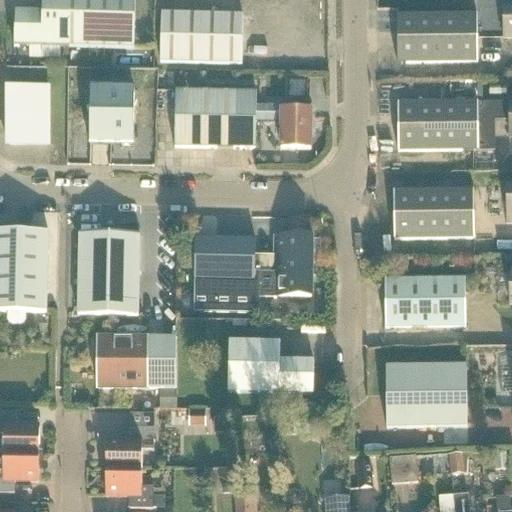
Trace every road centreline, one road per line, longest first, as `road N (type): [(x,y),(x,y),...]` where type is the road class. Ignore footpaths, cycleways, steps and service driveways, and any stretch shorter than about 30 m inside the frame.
road 1 (unclassified): [(348,197),(41,192),(0,181)]
road 2 (unclassified): [(346,406),(348,197)]
road 3 (unclassified): [(348,197),(354,0)]
